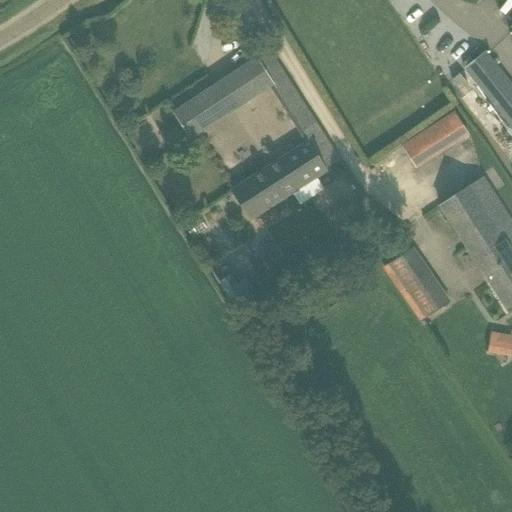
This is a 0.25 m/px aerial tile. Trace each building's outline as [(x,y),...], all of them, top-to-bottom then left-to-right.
[(255,59),(272,85),(285,76),(269,50),(255,59)] [(511,126),(511,87),(485,54),(466,69),(511,126)] [(452,80),(460,90),(468,84),(460,74),(452,80)] [(191,139),(218,121),(201,96),(174,113),(191,139)] [(468,132),(455,112),(402,147),(414,167),(468,132)] [(250,218),(339,160),(315,121),(299,131),(308,144),(233,191),(250,218)] [(511,222),(484,178),(440,206),(506,309),(511,305),(511,222)] [(448,303),(411,249),(385,267),(422,321),(448,303)] [(229,274),(218,279),(228,299),(248,289),(243,278),(233,283),(229,274)] [(511,334),(489,330),(486,351),(509,355),(511,336),(511,334)]
